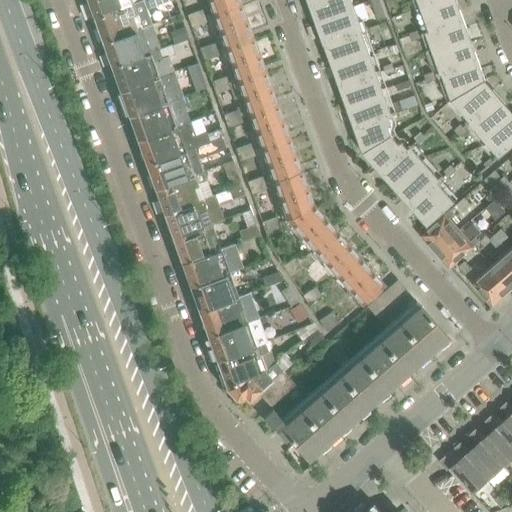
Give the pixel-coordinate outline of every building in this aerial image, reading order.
[(131,3),(129,0),(86,0),(93,18),(131,4),(131,3)] [(141,0),(139,0),(131,3),(131,4),(93,18),(101,42),(150,25),(141,0)] [(240,3),(238,0),(208,0),(213,12),(240,3)] [(354,6),(351,0),(316,0),(310,2),(317,22),(341,14),(340,11),(354,6)] [(386,17),(380,0),(372,0),(371,0),(378,20),(386,17)] [(462,19),(460,10),(455,0),(440,0),(421,7),(429,30),(462,19)] [(252,36),(246,19),(240,3),(213,12),(225,45),(252,36)] [(362,31),(354,8),(354,6),(340,11),(341,14),(317,22),(325,44),(362,31)] [(400,14),(397,6),(389,9),(392,18),(400,14)] [(202,9),(196,11),(198,18),(200,24),(206,22),(204,16),(202,9)] [(196,11),(187,15),(189,21),(198,18),(196,11)] [(198,18),(189,21),(192,27),(200,24),(198,18)] [(470,39),(465,27),(462,19),(429,30),(430,32),(426,33),(431,48),(449,41),(451,45),(470,39)] [(160,48),(151,25),(150,25),(101,42),(110,67),(158,48),(160,48)] [(188,38),(184,27),(170,32),(174,43),(188,38)] [(372,57),(362,31),(325,44),(332,65),(357,57),(358,61),(372,57)] [(264,69),(258,53),(252,36),(225,45),(237,79),(264,69)] [(478,60),(475,52),(470,39),(451,45),(449,41),(431,48),(440,74),(478,60)] [(214,42),(208,45),(210,51),(213,57),(218,55),(216,49),(214,42)] [(208,45),(199,48),(201,54),(210,51),(208,45)] [(400,55),(396,45),(389,47),(393,57),(400,55)] [(158,78),(152,61),(162,58),(158,48),(110,67),(119,92),(158,78)] [(210,51),(201,54),(204,61),(213,57),(210,51)] [(378,73),(372,57),(358,61),(357,57),(332,65),(340,86),(378,73)] [(452,102),(485,81),(478,60),(440,74),(434,76),(435,80),(431,81),(440,104),(451,100),(452,102)] [(206,87),(198,64),(186,68),(195,91),(206,87)] [(276,103),(270,86),(264,69),(237,79),(249,112),(276,103)] [(370,94),(383,89),(378,73),(340,86),(348,107),(371,98),(370,94)] [(166,75),(158,78),(119,92),(128,115),(166,102),(166,100),(174,97),(166,75)] [(226,76),(220,78),(222,84),(224,91),(229,89),(230,88),(228,82),(226,76)] [(220,78),(211,81),(213,88),(222,84),(220,78)] [(412,86),(409,80),(395,85),(398,91),(412,86)] [(469,122),(499,97),(485,81),(452,102),(469,122)] [(222,84),(213,88),(216,94),(224,91),(222,84)] [(418,105),(415,95),(389,105),(383,89),(370,94),(371,98),(348,107),(355,128),(388,116),(388,117),(393,116),(392,114),(399,111),(401,116),(409,113),(408,108),(418,105)] [(190,121),(181,97),(166,102),(128,115),(136,140),(190,121)] [(498,128),(511,114),(511,112),(499,97),(469,122),(463,128),(466,131),(463,133),(477,148),(485,142),(487,144),(501,131),(498,128)] [(432,102),(424,105),(426,112),(434,109),(432,102)] [(288,136),(281,119),(276,103),(249,112),(260,146),(288,136)] [(238,109),(232,112),(234,118),(236,124),(242,122),(240,116),(238,109)] [(232,112),(223,115),(225,121),(234,118),(232,112)] [(498,156),(511,144),(511,114),(498,128),(501,131),(487,144),(498,156)] [(391,136),(388,126),(390,125),(388,117),(388,116),(355,128),(364,152),(391,136)] [(234,118),(225,121),(228,127),(236,124),(234,118)] [(195,135),(190,121),(136,140),(146,165),(192,148),(224,137),(221,129),(206,134),(205,131),(195,135)] [(457,133),(463,128),(460,125),(454,130),(457,133)] [(459,136),(463,133),(466,131),(463,128),(457,133),(459,136)] [(417,141),(423,135),(421,132),(414,138),(417,141)] [(419,144),(426,138),(423,135),(417,141),(419,144)] [(300,170),(293,153),(288,136),(260,146),(252,149),(254,155),(253,156),(257,166),(266,162),(273,180),(300,170)] [(382,173),(407,151),(400,143),(398,145),(391,136),(364,152),(382,173)] [(250,143),(244,145),(246,151),(248,158),(253,156),(254,155),(252,149),(250,143)] [(244,145),(235,148),(237,155),(246,151),(244,145)] [(409,173),(423,161),(411,147),(407,151),(382,173),(396,189),(411,175),(409,173)] [(201,172),(192,148),(146,165),(154,189),(201,172)] [(246,151),(237,155),(240,161),(248,158),(246,151)] [(486,166),(492,161),(490,158),(484,164),(486,166)] [(438,183),(440,180),(423,161),(409,173),(411,175),(396,189),(411,206),(438,183)] [(447,174),(453,168),(450,165),(444,171),(447,174)] [(450,177),(456,171),(453,168),(447,174),(450,177)] [(312,203),(307,190),(300,170),(273,180),(286,218),(312,203)] [(496,194),(501,189),(509,182),(504,176),(502,178),(495,170),(484,180),(496,194)] [(201,199),(196,183),(204,181),(201,172),(154,189),(163,213),(201,199)] [(262,176),(255,179),(257,185),(260,191),(266,189),(264,182),(262,176)] [(255,179),(247,182),(249,188),(257,185),(255,179)] [(507,195),(511,190),(511,184),(509,182),(501,189),(507,195)] [(428,224),(454,201),(438,183),(411,206),(428,224)] [(245,195),(242,185),(228,190),(231,200),(245,195)] [(257,185),(249,188),(252,194),(260,191),(257,185)] [(223,220),(214,194),(201,199),(163,213),(172,238),(220,221),(223,220)] [(462,210),(470,203),(464,197),(456,204),(462,210)] [(505,211),(495,200),(486,208),(496,220),(505,211)] [(335,230),(323,216),(312,203),(286,218),(313,249),(335,230)] [(435,251),(460,230),(449,218),(455,213),(451,209),(450,210),(430,227),(421,235),(435,251)] [(276,217),(270,219),(272,225),(275,231),(281,229),(278,223),(276,217)] [(270,219),(261,222),(264,228),(272,225),(270,219)] [(449,267),(479,241),(475,237),(481,232),(470,220),(460,230),(435,251),(449,267)] [(229,245),(220,221),(172,238),(181,263),(219,249),(219,248),(229,245)] [(272,225),(264,228),(266,235),(275,231),(272,225)] [(259,234),(256,226),(239,232),(242,240),(259,234)] [(508,237),(501,229),(495,234),(502,242),(508,237)] [(358,256),(347,243),(335,230),(313,249),(336,275),(358,256)] [(502,242),(495,234),(490,239),(496,247),(502,242)] [(228,273),(219,249),(181,263),(190,287),(228,273)] [(511,287),(511,255),(509,252),(492,266),(511,288),(511,287)] [(382,284),(370,269),(358,256),(336,275),(360,303),(382,284)] [(295,257),(290,260),(294,266),(297,271),(302,268),(298,262),(295,257)] [(290,260),(282,265),(286,271),(294,266),(290,260)] [(471,269),(464,261),(458,266),(465,274),(471,269)] [(294,266),(286,271),(289,276),(297,271),(294,266)] [(511,288),(492,266),(473,283),(492,305),(511,288)] [(237,298),(228,273),(190,287),(198,312),(237,298)] [(384,311),(407,291),(397,279),(374,300),(384,311)] [(298,302),(288,286),(280,291),(290,307),(298,302)] [(315,287),(310,290),(313,295),(317,301),(322,298),(317,291),(315,287)] [(310,290),(302,295),(305,301),(313,295),(310,290)] [(259,318),(250,293),(237,298),(198,312),(207,336),(259,318)] [(313,295),(305,301),(309,306),(317,301),(313,295)] [(384,311),(374,300),(367,306),(377,318),(384,311)] [(271,409),(261,417),(276,434),(285,444),(289,440),(306,460),(326,442),(346,425),(365,407),(385,390),(405,373),(425,355),(447,336),(419,304),(417,305),(411,311),(407,315),(397,323),(393,327),(378,341),(377,341),(358,357),(358,358),(338,375),(336,376),(319,392),(318,393),(308,401),(298,410),(294,413),(284,423),(271,409)] [(331,311),(326,315),(330,320),(334,326),(339,323),(331,311)] [(326,315),(318,320),(322,326),(330,320),(326,315)] [(267,342),(259,318),(207,336),(216,360),(263,343),(267,342)] [(330,320),(322,326),(326,331),(334,326),(330,320)] [(301,341),(316,330),(317,329),(313,324),(295,331),(301,341)] [(313,346),(322,337),(316,330),(306,339),(313,346)] [(271,350),(266,352),(263,343),(216,360),(223,380),(275,363),(271,350)] [(248,402),(282,371),(275,363),(223,380),(226,388),(235,399),(239,399),(244,395),(247,400),(247,401),(248,402)] [(282,371),(248,402),(253,407),(259,415),(261,417),(271,409),(282,400),(296,387),(282,371)] [(511,408),(506,401),(503,404),(511,414),(511,408)] [(511,414),(503,404),(500,407),(508,416),(499,424),(491,415),(488,417),(511,445),(511,414)] [(511,459),(511,445),(488,417),(484,421),(492,430),(484,437),(476,428),(472,431),(504,466),(511,459)] [(504,466),(472,431),(469,434),(477,443),(468,451),(460,442),(457,445),(489,480),(504,466)] [(489,480),(457,445),(453,448),(462,457),(453,464),(445,455),(438,461),(447,471),(449,468),(472,494),(489,480)] [(506,500),(500,493),(492,500),(499,507),(506,500)]
